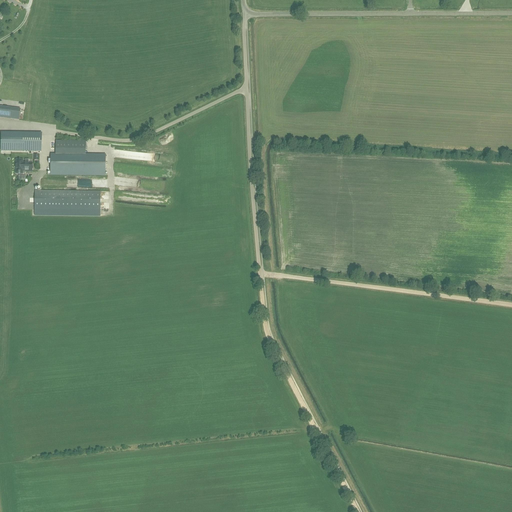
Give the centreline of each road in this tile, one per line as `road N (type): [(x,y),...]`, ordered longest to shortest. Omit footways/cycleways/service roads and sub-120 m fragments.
road 1 (unclassified): [(511,12),(245,15),(244,0)]
road 2 (track): [(0,122),(136,140),(249,87)]
road 3 (track): [(260,274),(245,15)]
road 4 (track): [(511,306),(263,274)]
road 5 (track): [(313,426),(269,337),(260,274)]
